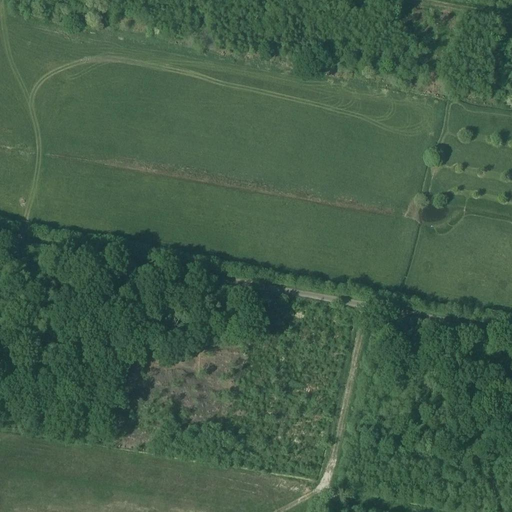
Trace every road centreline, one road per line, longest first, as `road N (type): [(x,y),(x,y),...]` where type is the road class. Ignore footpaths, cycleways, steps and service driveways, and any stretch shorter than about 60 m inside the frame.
road 1 (track): [(0,236),(511,334)]
road 2 (track): [(408,511),(326,489),(366,306)]
